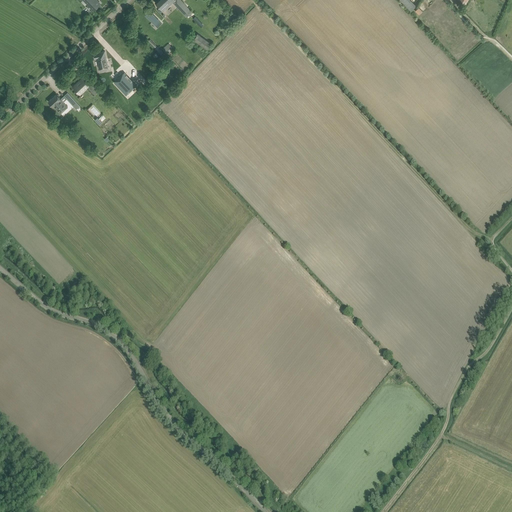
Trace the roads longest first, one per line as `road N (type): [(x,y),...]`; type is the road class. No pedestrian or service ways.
road 1 (unclassified): [(266,511),(166,414),(114,337),(51,310),(0,267)]
road 2 (track): [(493,240),(467,227),(251,0)]
road 3 (track): [(511,308),(490,347),(465,370),(441,435),(382,511)]
road 4 (unclassified): [(0,120),(127,0)]
